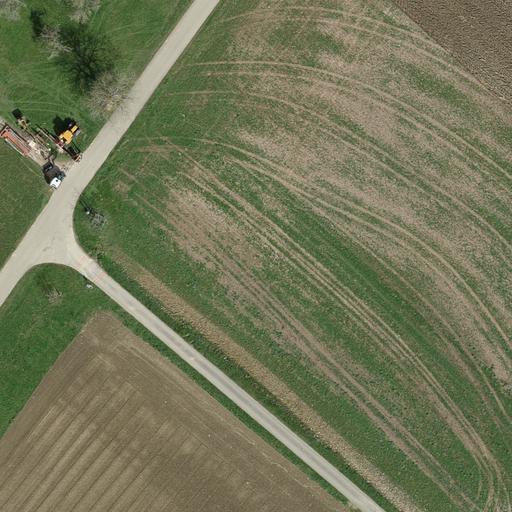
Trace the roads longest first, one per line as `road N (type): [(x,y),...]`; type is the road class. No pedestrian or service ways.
road 1 (track): [(47,228),(379,511)]
road 2 (track): [(0,294),(210,0)]
